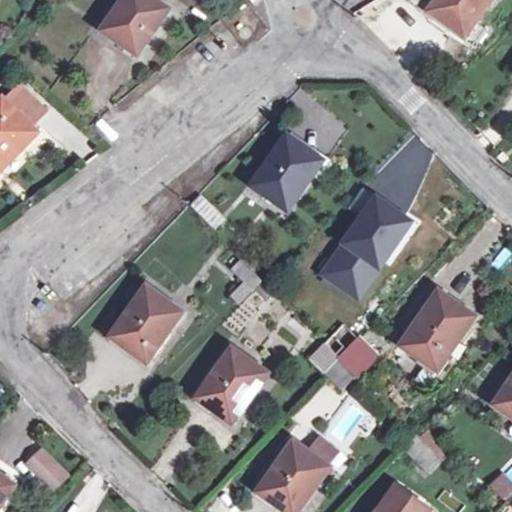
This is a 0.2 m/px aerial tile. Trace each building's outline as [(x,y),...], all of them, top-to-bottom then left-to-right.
[(169,10),(155,0),(125,0),(105,30),(138,55),(169,10)] [(447,19),(442,26),(469,46),(472,42),(476,45),(485,32),(474,24),(491,0),(403,0),(427,16),(432,8),(447,19)] [(432,8),(427,16),(442,26),(447,19),(432,8)] [(179,66),(156,86),(168,100),(191,79),(179,66)] [(4,100),(0,104),(0,170),(37,132),(30,126),(44,111),(21,89),(7,104),(4,100)] [(313,176),(324,161),(288,136),(254,187),(289,211),(313,176)] [(331,166),(324,161),(313,176),(321,181),(331,166)] [(411,218),(376,194),(323,274),(358,298),(411,218)] [(191,208),(209,227),(218,218),(200,199),(191,208)] [(263,281),(242,260),(233,269),(254,291),(263,281)] [(184,313),(148,287),(112,337),(149,363),(184,313)] [(459,342),(471,325),(476,317),(440,292),(403,346),(439,371),(459,342)] [(325,343),(341,359),(359,340),(343,325),(325,343)] [(471,325),(459,342),(463,344),(475,328),(471,325)] [(359,340),(341,359),(357,376),(359,378),(379,358),(360,340),(359,340)] [(463,344),(459,342),(439,371),(446,375),(466,346),(463,344)] [(325,375),(341,359),(325,343),(311,359),(325,375)] [(269,374),(234,348),(198,399),(234,423),(269,374)] [(357,376),(341,359),(325,375),(343,392),(357,376)] [(511,382),(496,406),(511,416),(511,382)] [(430,431),(421,440),(442,462),(451,453),(430,431)] [(429,476),(442,462),(421,440),(417,437),(404,451),(429,476)] [(299,511),(331,467),(295,442),(260,492),(288,511),(299,511)] [(67,478),(43,452),(30,464),(54,490),(67,478)] [(0,508),(16,486),(0,474),(0,508)] [(507,500),(511,495),(511,485),(503,477),(493,486),(507,500)] [(431,511),(432,511),(398,486),(379,511),(431,511)] [(437,505),(455,511),(461,511),(466,500),(442,491),(437,505)] [(497,511),(511,511),(511,508),(507,503),(497,511)]
